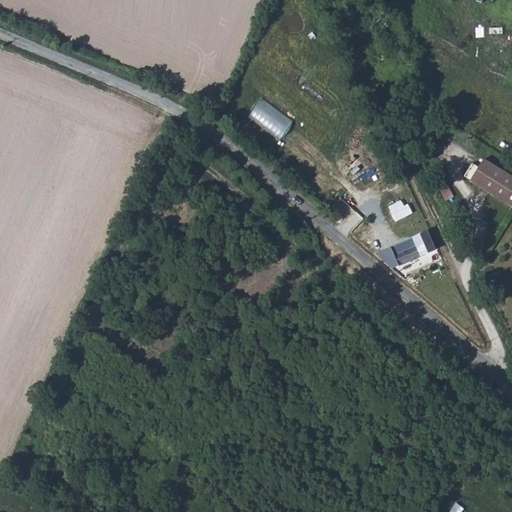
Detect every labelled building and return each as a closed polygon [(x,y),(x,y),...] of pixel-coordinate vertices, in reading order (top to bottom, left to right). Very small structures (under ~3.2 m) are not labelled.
[(284,139),(295,119),(262,100),(251,120),(284,139)] [(511,175),(482,157),(470,178),(511,204),(511,175)] [(397,221),(413,214),(407,199),(391,206),(397,221)] [(427,230),(417,234),(416,232),(413,233),(414,235),(398,243),(401,250),(394,253),(399,264),(435,249),(427,230)] [(458,501),(450,511),(462,511),(465,508),(458,501)]
